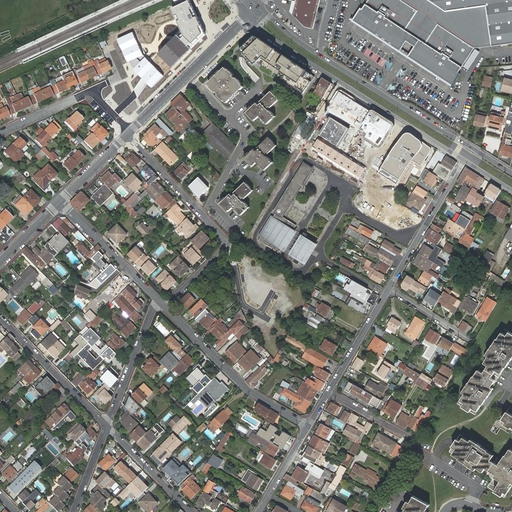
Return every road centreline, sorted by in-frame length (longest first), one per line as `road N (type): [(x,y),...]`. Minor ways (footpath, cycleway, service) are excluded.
road 1 (secondary): [(511,172),(307,47),(258,4)]
road 2 (secondary): [(247,15),(464,160)]
road 3 (residential): [(127,135),(228,242),(164,306)]
road 4 (residential): [(307,426),(244,387),(164,306)]
road 5 (residential): [(127,135),(247,15)]
road 6 (residential): [(0,318),(106,426)]
road 7 (residential): [(464,160),(389,291)]
road 8 (residential): [(157,299),(60,201)]
road 9 (residential): [(157,299),(106,426)]
road 10 (residential): [(106,426),(190,511)]
